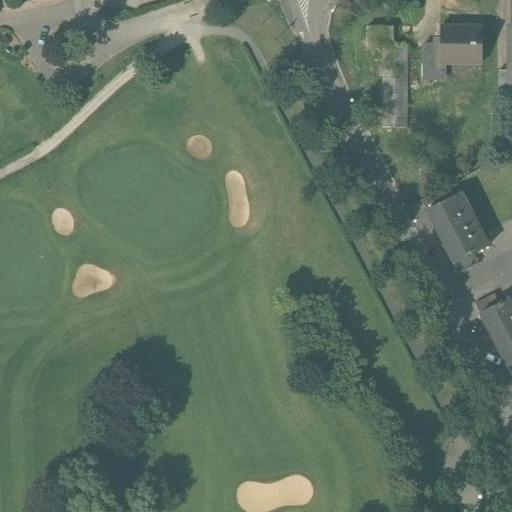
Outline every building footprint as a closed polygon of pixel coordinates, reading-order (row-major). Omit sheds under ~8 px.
[(482,28),(440,28),(440,47),(440,65),(482,64),(482,28)] [(407,45),(381,45),(381,128),(407,128),(407,45)] [(440,81),(440,65),(440,47),(423,47),(423,81),(440,81)] [(511,98),(511,85),(511,72),(498,72),(498,99),(511,98)] [(425,212),(427,211),(445,202),(439,191),(419,201),(425,212)] [(488,246),(461,193),(445,202),(427,211),(434,223),(431,224),(452,265),(472,255),(488,246)] [(477,265),(472,255),(452,265),(458,275),(477,265)] [(479,315),(482,314),(499,305),(494,294),(473,304),(479,315)] [(511,298),(499,305),(482,314),(489,327),(486,328),(506,368),(511,364),(511,298)]
